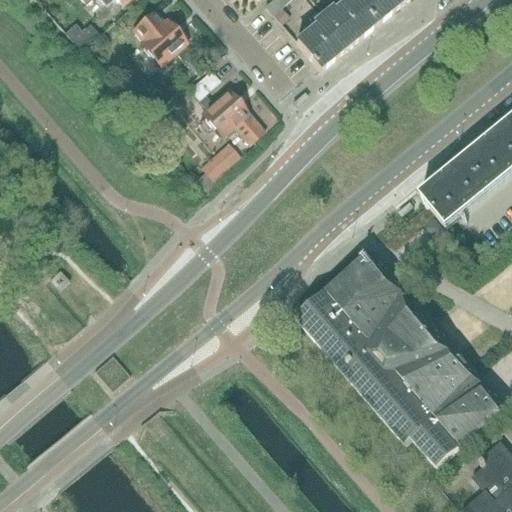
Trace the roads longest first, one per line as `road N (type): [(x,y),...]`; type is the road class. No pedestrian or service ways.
road 1 (secondary): [(0,505),(218,326),(511,61)]
road 2 (secondary): [(497,0),(323,141),(0,443)]
road 3 (residential): [(282,93),(201,0)]
